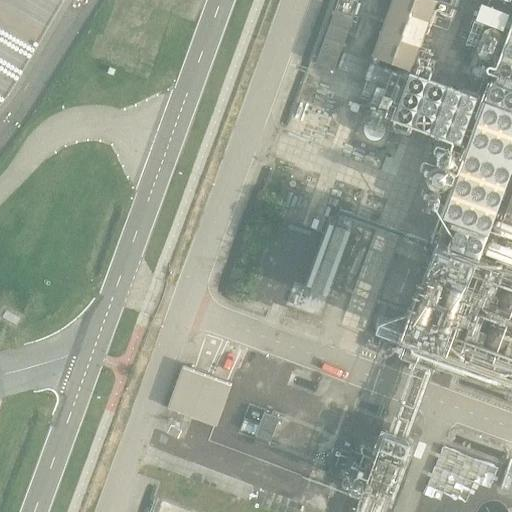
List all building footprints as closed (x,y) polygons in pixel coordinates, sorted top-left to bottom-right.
[(433,0),(392,0),(372,56),(411,70),(436,1),(433,0)] [(333,70),(353,16),(334,9),(314,63),(333,70)] [(401,260),(423,268),(399,333),(468,359),(498,282),(481,275),(503,218),(511,221),(511,22),(492,15),(472,68),(501,80),(491,106),(350,56),(344,70),(396,89),(384,124),(444,146),(401,260)] [(295,122),(303,125),(306,118),(298,115),(295,122)] [(167,408),(216,426),(232,383),(183,366),(167,408)] [(256,435),(272,441),(280,418),(264,412),(256,435)] [(353,456),(332,449),(327,465),(347,472),(353,456)]
